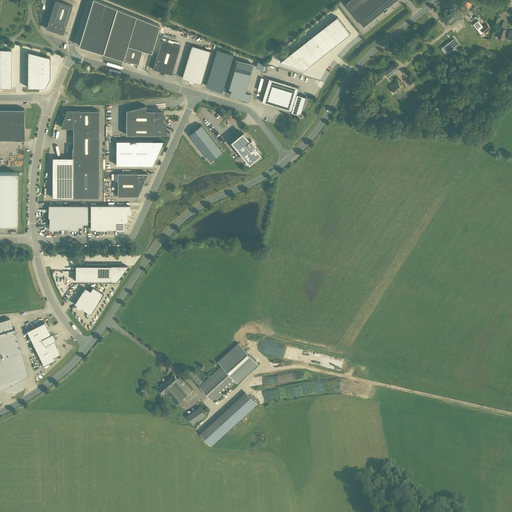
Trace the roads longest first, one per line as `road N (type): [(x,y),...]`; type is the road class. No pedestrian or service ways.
road 1 (secondary): [(88,346),(179,221),(287,160)]
road 2 (residential): [(34,239),(129,238),(194,94)]
road 3 (secondary): [(287,160),(360,63),(436,0)]
road 4 (residential): [(34,239),(33,178),(50,101)]
road 5 (residential): [(71,56),(194,94)]
road 6 (residential): [(88,346),(54,307),(34,239)]
